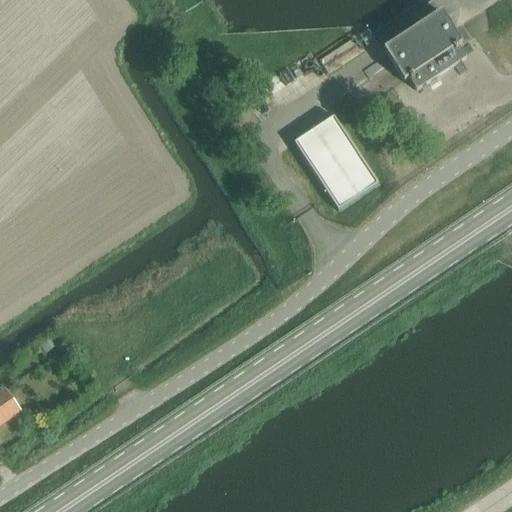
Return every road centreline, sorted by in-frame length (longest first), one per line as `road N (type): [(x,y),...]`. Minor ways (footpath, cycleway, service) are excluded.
road 1 (unclassified): [(0,502),(292,311),(400,206),(511,129)]
road 2 (secondary): [(61,511),(511,208)]
